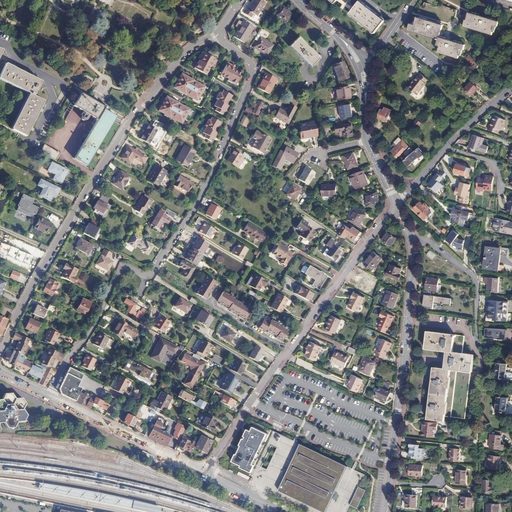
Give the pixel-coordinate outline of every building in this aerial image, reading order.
[(264,2),(261,0),(252,0),(246,10),(245,9),(244,12),(250,16),(252,13),(256,15),(264,2)] [(384,20),(359,0),(349,13),(374,33),(384,20)] [(430,5),(424,4),(422,10),(454,19),(457,10),(430,3),(430,5)] [(292,14),(277,4),(276,6),(274,9),(276,11),(273,16),(285,24),(292,14)] [(498,20),(468,12),(466,19),(465,19),(463,26),(492,34),(493,29),(492,28),(493,24),(497,25),(498,20)] [(437,23),(411,16),(410,21),(413,22),(412,25),(404,23),(402,30),(433,38),(432,43),(435,44),(433,53),(458,59),(460,54),(459,53),(460,49),(464,50),(465,45),(434,37),(437,23)] [(254,26),(243,19),(233,35),(244,42),(254,26)] [(261,29),(255,37),(258,39),(253,46),(266,55),(273,44),(261,36),(265,31),(261,29)] [(318,58),(298,38),(289,46),(309,67),(318,58)] [(217,60),(207,54),(205,57),(203,56),(200,61),(199,60),(194,68),(206,74),(210,66),(213,68),(217,60)] [(470,56),(467,59),(473,66),(475,64),(474,63),(476,62),(470,56)] [(331,65),(332,67),(334,74),(337,81),(347,77),(341,61),(331,65)] [(235,67),(227,62),(221,73),(225,75),(224,77),(228,79),(234,69),(235,67)] [(40,82),(4,64),(0,72),(0,78),(29,93),(12,129),(25,136),(43,101),(32,95),(33,94),(34,94),(40,82)] [(242,74),(234,69),(228,79),(227,81),(235,85),(242,74)] [(276,80),(268,76),(263,84),(261,83),(258,89),(269,95),(276,80)] [(430,82),(421,76),(419,79),(418,78),(415,82),(416,83),(413,87),(412,86),(409,90),(418,97),(430,82)] [(180,77),(180,79),(179,78),(175,85),(174,84),(171,91),(176,94),(175,95),(189,102),(194,104),(198,98),(197,97),(200,90),(201,89),(180,77)] [(477,88),(472,84),(466,91),(472,96),(477,88)] [(348,87),(333,89),(335,100),(348,98),(347,91),(348,91),(348,87)] [(220,92),(216,98),(218,99),(227,104),(229,100),(230,100),(232,95),(224,91),(223,94),(220,92)] [(97,120),(87,136),(82,144),(74,158),(86,166),(116,116),(107,111),(109,108),(108,107),(108,106),(107,106),(106,107),(105,108),(96,103),(92,100),(87,97),(81,93),(79,97),(81,98),(77,104),(78,105),(77,108),(86,113),(84,117),(84,118),(84,119),(85,119),(85,120),(86,120),(87,120),(87,119),(90,115),(97,120)] [(166,97),(162,104),(163,104),(159,111),(164,114),(164,115),(175,122),(176,120),(181,123),(185,116),(186,117),(189,110),(184,107),(185,107),(171,99),(171,100),(166,97)] [(227,104),(218,99),(214,105),(217,107),(215,110),(223,114),(224,111),(225,112),(229,105),(227,104)] [(261,108),(263,104),(259,102),(253,113),(257,115),(261,108)] [(297,107),(290,103),(286,111),(280,108),(276,115),(288,122),(297,107)] [(350,105),(339,106),(341,118),(352,116),(350,105)] [(391,110),(385,109),(384,111),(381,110),(378,120),(387,122),(391,110)] [(247,118),(244,116),(240,124),(243,126),(245,127),(246,125),(248,121),(246,120),(247,118)] [(507,121),(497,117),(494,123),(492,123),(489,130),(499,135),(501,131),(502,132),(507,121)] [(209,119),(205,125),(207,126),(216,131),(218,127),(221,122),(213,118),(212,120),(209,119)] [(153,127),(150,125),(143,135),(141,139),(150,144),(158,130),(160,132),(163,126),(156,122),(153,127)] [(353,123),(337,125),(338,132),(345,131),(346,137),(354,136),(353,123)] [(315,125),(300,127),(301,131),(299,132),(300,138),(317,135),(315,125)] [(216,131),(207,126),(203,132),(206,134),(204,137),(212,141),(213,138),(214,138),(217,132),(216,131)] [(255,139),(251,146),(262,153),(269,142),(270,139),(255,130),(251,137),(255,139)] [(481,151),(485,139),(474,136),(470,148),(481,151)] [(396,159),(408,147),(402,141),(401,141),(398,138),(393,143),(394,144),(392,146),(395,148),(391,152),(394,155),(393,156),(396,159)] [(196,152),(185,145),(177,160),(188,166),(196,152)] [(60,154),(43,146),(40,153),(56,161),(60,154)] [(144,151),(137,146),(135,150),(129,146),(122,158),(131,163),(135,157),(144,163),(148,157),(142,154),(144,151)] [(298,154),(286,147),(283,152),(280,150),(272,165),(279,169),(285,159),(292,164),(298,154)] [(244,153),(236,148),(234,151),(233,150),(226,160),(234,166),(241,155),(242,156),(244,153)] [(410,149),(405,154),(409,158),(405,162),(410,167),(418,157),(420,159),(425,154),(419,148),(414,153),(410,149)] [(352,153),(343,156),(348,169),(358,165),(356,159),(355,159),(352,153)] [(399,158),(403,162),(408,158),(404,154),(399,158)] [(68,171),(51,162),(47,171),(55,175),(53,179),(61,184),(68,171)] [(261,163),(258,169),(263,172),(267,167),(261,163)] [(167,172),(157,165),(148,179),(158,185),(167,172)] [(471,168),(457,165),(455,172),(466,175),(467,172),(470,173),(471,168)] [(314,172),(305,167),(298,178),(308,184),(314,172)] [(121,189),(129,177),(120,171),(113,184),(121,189)] [(364,171),(351,175),(356,189),(367,185),(364,176),(366,175),(364,171)] [(439,195),(445,187),(440,183),(444,179),(437,173),(427,185),(439,195)] [(194,184),(181,176),(175,186),(180,189),(181,187),(189,192),(194,184)] [(486,179),(479,178),(477,191),(485,192),(485,191),(493,192),(495,177),(487,176),(486,179)] [(59,190),(41,180),(38,186),(44,189),(40,196),(50,201),(52,196),(55,198),(59,190)] [(459,203),(468,204),(471,185),(460,183),(459,188),(456,188),(455,195),(461,196),(459,203)] [(300,190),(293,185),(292,185),(286,195),(294,200),(300,190)] [(336,185),(321,185),(321,195),(336,196),(336,185)] [(377,191),(365,193),(366,207),(379,206),(377,191)] [(24,195),(21,200),(30,205),(32,199),(24,195)] [(152,202),(142,197),(134,210),(141,215),(147,206),(149,207),(152,202)] [(100,199),(99,198),(97,202),(93,207),(95,209),(94,211),(104,217),(111,206),(106,203),(100,199)] [(30,205),(21,200),(16,209),(32,218),(36,208),(30,205)] [(427,222),(436,212),(434,210),(433,208),(431,206),(430,207),(426,203),(426,204),(425,205),(424,204),(421,202),(415,209),(427,222)] [(211,204),(209,207),(218,213),(220,209),(211,204)] [(468,212),(469,207),(457,205),(456,209),(455,209),(455,211),(453,211),(452,215),(454,215),(453,217),(454,218),(454,222),(459,223),(458,225),(462,226),(462,224),(464,224),(465,220),(467,220),(467,218),(469,218),(470,214),(468,214),(469,212),(468,212)] [(218,213),(209,207),(205,214),(214,220),(218,213)] [(366,214),(356,207),(348,219),(358,226),(366,214)] [(164,222),(168,225),(171,220),(165,216),(166,214),(161,211),(152,225),(155,227),(154,228),(156,229),(157,228),(159,230),(164,222)] [(205,220),(198,216),(195,221),(201,225),(199,228),(200,229),(199,231),(199,232),(210,238),(215,229),(204,223),(205,220)] [(52,225),(40,218),(34,229),(43,233),(44,231),(48,233),(52,225)] [(301,219),(299,222),(315,232),(316,231),(306,224),(307,222),(301,219)] [(497,219),(496,221),(498,221),(498,223),(497,227),(495,229),(494,229),(494,231),(499,232),(499,230),(505,232),(504,233),(509,234),(510,233),(511,233),(511,222),(511,223),(511,221),(507,221),(507,222),(501,221),(502,220),(497,219)] [(89,223),(87,222),(81,232),(92,238),(98,228),(94,226),(89,223)] [(165,230),(168,225),(164,222),(159,230),(161,231),(163,229),(165,230)] [(266,232),(248,222),(243,229),(250,233),(249,234),(254,237),(255,236),(261,240),(266,232)] [(315,232),(299,222),(296,227),(302,231),(300,233),(310,239),(315,232)] [(361,232),(353,226),(351,229),(344,224),(338,234),(339,234),(345,238),(347,235),(356,240),(361,232)] [(454,230),(447,240),(453,244),(453,243),(456,246),(458,246),(457,249),(463,250),(465,240),(459,239),(457,238),(460,234),(454,230)] [(386,232),(381,240),(390,246),(395,237),(386,232)] [(310,239),(300,233),(299,234),(303,237),(308,241),(309,241),(310,239)] [(140,239),(133,234),(127,243),(134,248),(136,246),(141,249),(141,250),(147,255),(152,246),(146,242),(145,244),(139,240),(140,239)] [(290,243),(284,239),(280,237),(278,241),(276,240),(272,245),(275,247),(272,252),(280,257),(278,261),(284,264),(286,260),(287,261),(292,252),(286,249),(290,243)] [(198,238),(192,248),(203,254),(209,244),(198,238)] [(88,244),(80,239),(75,248),(87,254),(92,246),(96,248),(97,245),(90,241),(88,244)] [(34,256),(1,242),(0,246),(0,253),(29,267),(34,256)] [(249,248),(238,242),(236,246),(237,247),(233,253),(243,259),(249,248)] [(333,245),(329,251),(337,256),(341,251),(333,245)] [(203,254),(192,248),(185,259),(196,266),(203,254)] [(488,248),(486,258),(492,259),(500,260),(501,256),(510,257),(511,250),(498,248),(498,250),(488,248)] [(113,253),(104,249),(96,265),(109,271),(114,262),(109,259),(113,253)] [(337,256),(329,251),(326,250),(323,254),(325,256),(326,255),(335,261),(338,257),(337,256)] [(432,260),(436,254),(430,250),(426,255),(432,260)] [(381,258),(373,251),(363,263),(371,270),(381,258)] [(218,255),(214,261),(220,264),(223,258),(218,255)] [(492,259),(486,258),(485,268),(504,270),(505,265),(500,264),(500,260),(492,259)] [(194,268),(182,260),(179,265),(186,270),(183,275),(188,279),(194,268)] [(77,270),(65,264),(62,269),(64,270),(61,277),(73,284),(75,278),(73,277),(77,270)] [(398,274),(399,272),(401,269),(391,265),(387,274),(399,280),(401,275),(398,274)] [(326,276),(309,266),(308,268),(305,266),(303,267),(301,270),(301,272),(314,280),(311,286),(318,290),(326,276)] [(263,285),(266,281),(255,274),(248,285),(257,290),(260,284),(262,285),(263,285)] [(370,278),(363,274),(357,286),(363,290),(370,278)] [(207,277),(199,291),(207,296),(209,297),(210,294),(208,293),(210,290),(212,292),(216,285),(214,284),(215,282),(207,277)] [(439,280),(428,278),(426,288),(438,290),(439,280)] [(499,279),(485,278),(485,283),(488,284),(487,292),(497,292),(499,279)] [(45,285),(41,291),(49,296),(53,289),(54,289),(56,289),(58,284),(49,280),(48,279),(45,285)] [(309,301),(313,292),(291,282),(289,286),(296,289),(294,294),(309,301)] [(399,295),(387,290),(381,303),(393,308),(399,295)] [(431,292),(423,291),(423,294),(424,295),(423,305),(433,309),(434,303),(451,305),(452,299),(430,295),(431,292)] [(359,303),(360,304),(364,297),(353,292),(350,297),(351,298),(347,307),(355,310),(359,303)] [(220,303),(219,304),(222,306),(223,304),(225,306),(225,307),(228,309),(231,310),(230,311),(236,315),(237,314),(239,315),(239,316),(242,318),(242,317),(245,319),(250,310),(233,300),(233,299),(222,293),(217,301),(220,303)] [(270,308),(280,314),(282,310),(281,309),(284,304),(284,305),(287,299),(278,294),(270,308)] [(193,305),(180,297),(175,306),(188,313),(193,305)] [(136,305),(126,299),(124,302),(129,306),(126,311),(131,314),(135,317),(137,313),(142,317),(146,311),(142,308),(140,312),(139,311),(134,308),(136,305)] [(508,301),(489,300),(489,311),(489,317),(491,318),(491,320),(506,321),(508,301)] [(86,312),(89,306),(81,301),(77,309),(83,313),(84,311),(86,312)] [(34,314),(33,317),(39,320),(41,318),(42,318),(46,309),(37,304),(32,313),(34,314)] [(54,311),(47,307),(46,309),(42,318),(45,320),(49,312),(53,314),(54,311)] [(202,308),(201,310),(211,317),(213,315),(202,308)] [(211,317),(201,310),(200,310),(194,319),(206,327),(212,318),(211,317)] [(395,317),(382,311),(380,316),(382,317),(379,326),(378,330),(385,333),(387,330),(388,330),(390,326),(390,327),(395,317)] [(169,321),(159,315),(155,322),(156,323),(154,327),(163,332),(169,321)] [(329,315),(327,320),(328,321),(326,324),(324,329),(333,333),(339,320),(329,315)] [(39,320),(33,317),(32,319),(30,318),(25,327),(35,332),(39,323),(38,323),(39,320)] [(258,328),(261,330),(261,329),(264,331),(266,329),(268,330),(267,332),(274,336),(275,334),(277,335),(275,338),(278,340),(279,338),(282,339),(287,331),(281,328),(282,326),(271,320),(269,322),(263,319),(262,321),(259,319),(255,326),(258,328)] [(138,331),(120,321),(114,332),(121,336),(124,331),(134,337),(138,331)] [(234,333),(227,328),(221,337),(229,342),(234,333)] [(506,330),(486,328),(485,338),(498,339),(498,340),(505,341),(506,330)] [(59,334),(50,329),(44,341),(52,345),(56,337),(57,338),(59,334)] [(436,368),(429,419),(444,421),(445,416),(451,370),(471,372),(473,355),(463,353),(465,336),(429,331),(426,349),(447,351),(445,369),(436,368)] [(30,340),(16,333),(13,339),(20,342),(15,352),(19,354),(23,356),(24,356),(29,347),(28,346),(30,340)] [(109,338),(99,333),(93,344),(103,349),(109,338)] [(178,347),(161,338),(150,356),(160,361),(167,349),(175,353),(178,347)] [(389,349),(391,349),(393,344),(383,339),(383,340),(380,339),(376,346),(380,348),(378,352),(377,355),(384,359),(388,351),(389,349)] [(197,351),(195,354),(203,359),(205,356),(206,356),(208,353),(207,353),(209,350),(210,351),(213,346),(202,340),(196,351),(197,351)] [(310,342),(308,347),(307,350),(307,351),(308,352),(306,356),(315,360),(321,347),(310,342)] [(256,346),(249,357),(256,362),(264,351),(256,346)] [(60,362),(63,356),(49,349),(46,355),(45,355),(40,364),(50,368),(54,359),(60,362)] [(15,352),(13,351),(10,358),(8,357),(5,355),(3,360),(14,365),(19,354),(15,352)] [(350,359),(341,354),(340,355),(336,353),(332,361),(345,368),(350,359)] [(14,365),(13,366),(27,373),(30,366),(25,363),(25,361),(22,360),(23,356),(19,354),(14,365)] [(96,360),(86,355),(84,359),(86,359),(84,362),(82,366),(91,371),(96,360)] [(201,365),(202,364),(190,357),(186,364),(189,366),(189,367),(190,369),(191,370),(189,373),(196,377),(202,366),(201,365)] [(381,365),(383,362),(376,359),(375,362),(365,358),(359,370),(371,376),(376,363),(381,365)] [(298,359),(296,364),(311,370),(313,364),(298,359)] [(246,366),(237,360),(231,370),(240,376),(246,366)] [(150,371),(132,361),(128,369),(132,371),(134,368),(139,371),(138,374),(137,375),(142,378),(143,377),(146,379),(150,371)] [(507,363),(497,363),(497,366),(495,366),(495,371),(496,371),(496,377),(503,378),(503,381),(511,381),(511,367),(507,368),(507,363)] [(27,373),(40,379),(43,372),(30,366),(27,373)] [(39,384),(44,386),(50,373),(54,374),(56,371),(51,369),(46,366),(44,370),(43,372),(40,379),(38,383),(39,384)] [(83,373),(69,366),(58,389),(60,390),(60,392),(61,392),(60,394),(74,401),(80,389),(81,388),(77,386),(83,373)] [(465,419),(471,372),(451,370),(445,416),(465,419)] [(230,394),(238,380),(227,374),(219,388),(230,394)] [(364,380),(353,375),(351,378),(351,379),(348,387),(358,392),(362,384),(364,384),(363,383),(364,380)] [(120,376),(113,389),(121,393),(124,388),(126,385),(127,386),(130,381),(120,376)] [(390,392),(379,387),(375,397),(383,401),(384,399),(387,400),(390,392)] [(12,403),(15,397),(12,391),(4,391),(1,398),(5,403),(12,403)] [(180,391),(177,397),(189,403),(203,410),(206,403),(199,399),(195,403),(190,400),(192,397),(180,391)] [(76,402),(89,409),(92,404),(95,397),(91,395),(90,397),(87,395),(83,394),(81,392),(76,402)] [(151,405),(149,408),(155,411),(157,408),(160,409),(165,412),(172,398),(161,392),(154,406),(151,405)] [(235,402),(223,395),(220,401),(232,408),(234,404),(235,402)] [(511,401),(508,401),(508,397),(497,396),(497,402),(496,402),(495,407),(497,407),(497,411),(504,411),(503,415),(511,415),(511,401)] [(22,397),(15,397),(12,403),(16,409),(23,408),(26,402),(22,397)] [(95,397),(92,404),(93,405),(97,407),(97,406),(107,411),(110,404),(95,397)] [(16,409),(12,403),(5,403),(2,410),(6,415),(13,415),(16,409)] [(27,414),(23,408),(16,409),(13,415),(17,421),(24,421),(27,414)] [(140,419),(143,413),(137,410),(135,416),(140,419)] [(140,419),(133,416),(128,413),(123,421),(136,428),(140,419)] [(13,427),(17,421),(13,415),(6,415),(3,422),(7,427),(13,427)] [(215,420),(205,415),(200,425),(211,431),(214,426),(212,425),(215,420)] [(150,431),(147,437),(166,446),(170,436),(159,430),(162,424),(155,421),(153,426),(150,431)] [(424,431),(423,436),(425,436),(434,438),(434,433),(433,433),(434,429),(437,430),(438,423),(423,421),(422,426),(424,427),(424,431)] [(181,435),(185,426),(182,425),(177,422),(174,428),(176,429),(173,433),(173,437),(178,439),(179,439),(179,437),(181,435)] [(268,434),(247,423),(226,464),(246,473),(268,434)] [(503,435),(491,434),(491,438),(492,439),(491,447),(504,449),(505,444),(502,444),(503,435)] [(177,447),(189,453),(194,443),(188,440),(186,439),(187,438),(183,436),(181,438),(180,440),(179,439),(178,439),(176,444),(177,445),(177,447)] [(211,442),(199,437),(194,448),(205,454),(211,442)] [(348,467),(301,444),(280,489),(324,511),(348,467)] [(420,445),(410,444),(410,448),(412,449),(411,451),(410,451),(409,456),(414,456),(414,458),(423,459),(424,454),(425,454),(426,449),(419,448),(420,445)] [(462,445),(452,444),(450,461),(460,462),(462,447),(462,445)] [(500,469),(502,456),(490,454),(489,460),(491,460),(490,468),(500,469)] [(423,466),(409,465),(409,475),(423,476),(423,466)] [(467,471),(458,470),(457,484),(467,484),(467,471)] [(493,479),(482,479),(482,488),(486,488),(486,493),(493,493),(493,479)] [(100,494),(39,484),(38,491),(136,511),(141,511),(158,511),(159,507),(100,494)] [(366,490),(359,487),(351,506),(358,509),(366,490)] [(416,495),(405,494),(404,507),(415,508),(416,495)] [(446,507),(447,497),(437,496),(437,497),(433,497),(432,506),(446,507)] [(474,497),(462,496),(462,508),(473,509),(474,497)] [(499,502),(488,502),(488,511),(497,511),(497,508),(499,508),(499,502)]
